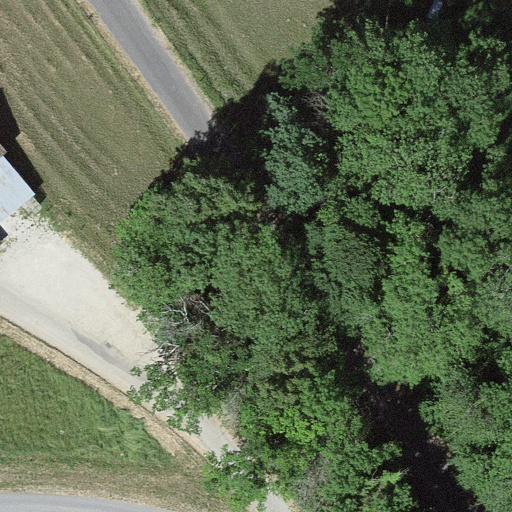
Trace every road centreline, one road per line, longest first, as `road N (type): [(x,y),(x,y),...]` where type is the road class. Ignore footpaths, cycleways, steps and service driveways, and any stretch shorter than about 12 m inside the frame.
road 1 (unclassified): [(468,511),(116,0)]
road 2 (track): [(0,293),(160,381),(257,475),(273,511)]
